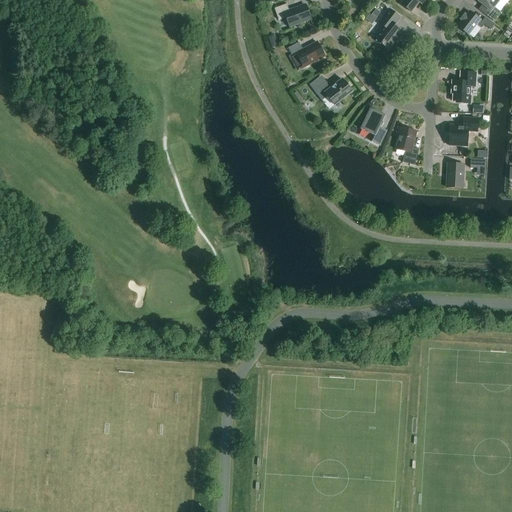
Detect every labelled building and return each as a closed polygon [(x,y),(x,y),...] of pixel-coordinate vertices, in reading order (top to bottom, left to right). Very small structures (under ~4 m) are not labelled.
[(404,0),(401,4),(411,12),(416,6),(419,2),(423,5),(426,0),(404,0)] [(499,2),(497,0),(476,0),(486,8),(482,12),(493,21),(500,12),(495,7),(499,2)] [(275,9),(279,20),(286,18),(290,27),(311,19),(306,5),(289,11),(287,4),(275,9)] [(383,26),(375,37),(382,43),(381,44),(388,49),(403,31),(395,25),(401,18),(390,9),(379,23),(383,26)] [(376,10),(372,15),(376,19),(381,13),(376,10)] [(467,16),(465,14),(461,19),(463,21),(458,27),(469,35),(476,25),(481,29),(484,24),(491,30),(495,25),(485,17),(482,21),(470,12),(467,16)] [(508,39),(511,33),(511,32),(508,30),(503,36),(508,39)] [(325,57),(317,42),(303,50),(299,42),(288,48),(292,55),(289,56),(297,71),(325,57)] [(475,87),(476,73),(461,72),(460,81),(452,81),(452,91),(453,92),(453,101),(461,102),(461,104),(470,104),(471,96),(469,96),(469,87),(475,87)] [(352,92),(343,79),(331,88),(326,81),(314,91),(322,101),(328,97),(335,105),(352,92)] [(380,127),(385,116),(371,109),(361,129),(375,136),(372,142),(380,146),(387,131),(380,127)] [(477,132),(478,119),(464,118),(463,126),(450,125),(449,145),(467,147),(468,131),(477,132)] [(405,152),(403,162),(415,166),(419,149),(413,148),(417,131),(398,127),(396,136),(399,137),(396,150),(405,152)] [(470,159),(470,168),(477,168),(477,172),(485,172),(485,160),(470,159)] [(464,165),(448,164),(446,187),(463,188),(464,165)]
